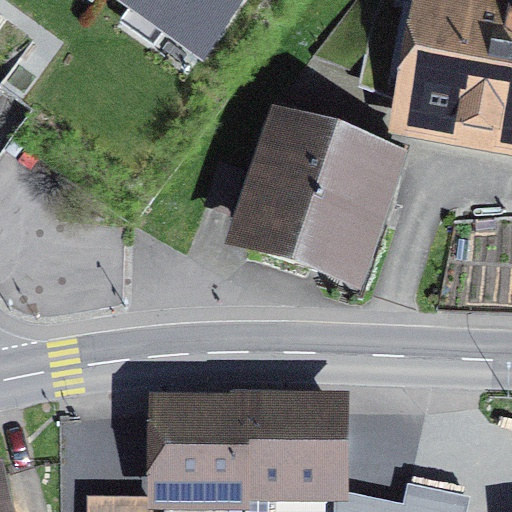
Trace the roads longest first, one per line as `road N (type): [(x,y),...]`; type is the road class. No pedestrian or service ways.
road 1 (secondary): [(0,380),(138,356),(234,351),(511,358)]
road 2 (track): [(386,354),(402,286),(444,189),(511,187)]
road 3 (track): [(0,386),(40,511)]
